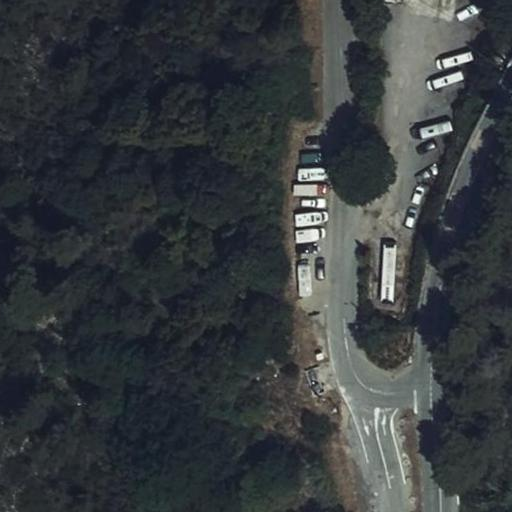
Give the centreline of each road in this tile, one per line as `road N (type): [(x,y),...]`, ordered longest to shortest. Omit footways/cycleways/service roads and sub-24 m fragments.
road 1 (unclassified): [(374,392),(356,373),(340,311),(344,0)]
road 2 (tertiary): [(433,387),(447,267),(511,104)]
road 3 (tertiary): [(442,511),(433,387)]
road 4 (unclassified): [(395,511),(374,392)]
